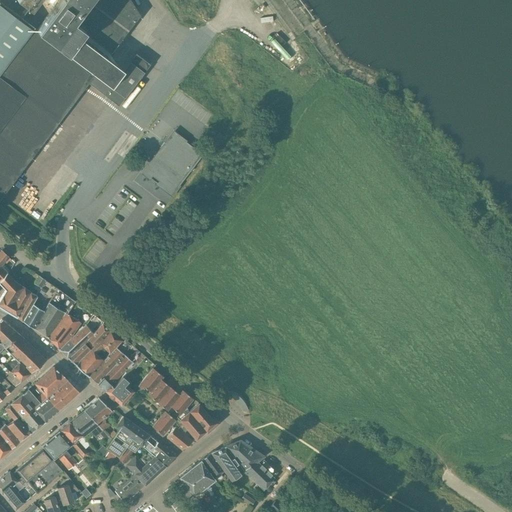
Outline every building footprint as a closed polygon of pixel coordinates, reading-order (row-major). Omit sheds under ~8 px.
[(61,0),(38,32),(0,2),(0,198),(87,84),(119,108),(151,65),(135,53),(122,71),(106,59),(139,15),(129,0),(61,0)] [(173,196),(204,155),(174,133),(143,173),(173,196)] [(0,280),(7,272),(2,264),(8,257),(1,250),(0,251),(0,280)] [(0,298),(0,305),(16,316),(30,291),(15,281),(11,276),(9,275),(7,272),(0,280),(0,283),(3,287),(5,289),(6,289),(0,298)] [(34,283),(40,288),(45,280),(39,276),(34,283)] [(41,289),(38,293),(46,297),(50,300),(57,288),(45,280),(40,288),(41,289)] [(44,311),(33,328),(48,337),(65,313),(67,314),(67,313),(66,313),(75,301),(57,288),(50,300),(49,302),(45,307),(44,310),(44,311)] [(30,291),(16,316),(22,320),(37,295),(30,291)] [(44,310),(45,307),(35,301),(38,296),(37,295),(22,320),(33,328),(44,311),(44,310)] [(65,313),(48,337),(59,349),(74,336),(84,327),(73,336),(71,334),(79,323),(72,317),(67,313),(67,314),(65,313)] [(0,341),(11,353),(24,339),(1,319),(0,320),(0,341)] [(84,343),(86,341),(102,323),(92,334),(84,326),(84,327),(74,336),(59,349),(67,357),(84,343)] [(89,345),(93,348),(99,342),(109,330),(102,323),(86,341),(89,345)] [(106,356),(107,356),(110,353),(115,348),(121,340),(109,330),(99,342),(103,346),(102,347),(108,353),(106,356)] [(38,352),(24,339),(11,353),(25,366),(27,365),(26,364),(38,352)] [(0,361),(2,364),(9,371),(4,375),(15,386),(31,373),(0,342),(0,361)] [(99,342),(93,348),(76,364),(89,375),(103,360),(107,356),(106,356),(103,359),(97,352),(102,347),(103,346),(99,342)] [(76,364),(93,348),(89,345),(92,347),(89,349),(84,343),(67,357),(74,363),(76,364)] [(89,375),(97,383),(114,365),(116,363),(109,356),(117,349),(115,348),(110,353),(107,356),(103,360),(89,375)] [(116,363),(114,365),(122,373),(124,371),(133,363),(132,362),(141,353),(137,349),(129,359),(117,349),(109,356),(116,363)] [(46,360),(38,352),(26,364),(27,365),(25,366),(31,373),(46,360)] [(132,362),(133,363),(124,371),(125,373),(112,387),(110,385),(105,390),(121,405),(121,404),(127,397),(133,391),(125,383),(127,381),(129,383),(135,376),(131,372),(145,357),(141,353),(132,362)] [(2,364),(0,361),(0,374),(2,377),(4,375),(9,371),(2,364)] [(97,383),(105,390),(110,385),(120,375),(122,373),(114,365),(97,383)] [(29,401),(33,407),(46,397),(66,379),(53,366),(34,383),(43,393),(36,399),(28,389),(22,393),(29,401)] [(144,386),(149,391),(160,378),(160,379),(162,376),(152,367),(137,386),(141,389),(144,386)] [(0,388),(5,395),(13,388),(2,377),(0,374),(0,388)] [(170,378),(166,383),(160,379),(160,378),(149,391),(147,393),(147,394),(148,394),(152,398),(157,402),(174,381),(170,378)] [(46,397),(33,407),(32,408),(45,421),(58,410),(79,392),(68,380),(47,397),(46,397)] [(179,394),(173,389),(178,384),(174,381),(157,402),(162,406),(166,409),(167,410),(170,406),(170,405),(179,394)] [(170,405),(170,406),(176,410),(171,416),(174,419),(177,416),(179,413),(180,414),(183,410),(192,398),(182,390),(180,392),(179,394),(170,405)] [(29,401),(22,393),(10,403),(20,414),(23,416),(32,408),(33,407),(29,401)] [(98,398),(84,410),(104,430),(110,425),(105,419),(109,416),(107,415),(111,411),(98,398)] [(17,417),(20,414),(10,403),(4,409),(9,415),(10,414),(13,419),(7,425),(20,441),(30,432),(17,417)] [(210,426),(214,422),(211,418),(198,403),(186,413),(179,419),(183,423),(181,425),(177,428),(182,432),(187,428),(195,438),(205,430),(206,433),(212,428),(210,426)] [(20,414),(17,417),(30,432),(45,421),(32,408),(23,416),(20,414)] [(112,439),(109,436),(104,430),(84,410),(69,421),(82,436),(90,429),(96,437),(100,433),(108,443),(112,439)] [(183,410),(180,414),(179,413),(177,416),(179,419),(186,413),(183,410)] [(183,423),(179,419),(177,416),(174,419),(171,416),(165,411),(157,420),(156,419),(153,423),(154,424),(152,426),(162,435),(171,424),(173,425),(176,421),(181,425),(183,423)] [(140,444),(148,451),(156,441),(149,435),(122,416),(115,426),(119,429),(116,433),(112,439),(108,443),(105,448),(108,450),(115,455),(119,458),(127,446),(133,451),(134,452),(140,444)] [(88,454),(83,449),(89,444),(82,436),(69,421),(59,430),(82,458),(88,454)] [(166,436),(182,449),(192,440),(182,432),(177,428),(181,425),(176,421),(173,425),(174,427),(166,436)] [(20,441),(7,425),(6,423),(0,428),(0,436),(10,449),(19,441),(20,441)] [(41,445),(42,447),(53,459),(57,456),(68,469),(78,461),(79,462),(83,459),(82,458),(59,430),(41,445)] [(0,457),(10,449),(0,436),(0,457)] [(239,440),(225,446),(243,470),(262,489),(272,479),(273,479),(276,476),(275,474),(277,472),(261,457),(262,456),(262,455),(240,440),(239,440)] [(156,441),(148,451),(165,466),(174,457),(173,455),(156,441)] [(127,446),(119,458),(118,459),(124,463),(133,451),(127,446)] [(225,446),(211,452),(223,470),(230,480),(243,470),(225,446)] [(25,502),(17,492),(17,491),(23,486),(24,486),(24,485),(28,489),(32,486),(37,492),(63,471),(53,459),(42,447),(15,469),(21,477),(17,481),(9,471),(0,479),(0,491),(15,510),(25,502)] [(110,464),(115,455),(108,450),(104,458),(110,464)] [(165,466),(148,451),(143,455),(144,455),(138,460),(135,457),(126,464),(135,474),(122,485),(115,491),(124,502),(144,484),(145,485),(165,466)] [(212,478),(223,470),(211,452),(200,460),(212,478)] [(212,478),(200,460),(193,465),(179,476),(193,494),(213,479),(212,478)] [(57,488),(60,496),(62,504),(63,505),(73,501),(73,500),(77,499),(75,492),(78,490),(73,483),(68,485),(67,484),(57,488)] [(84,497),(88,501),(93,497),(89,493),(84,497)] [(254,500),(244,493),(240,499),(250,506),(254,500)] [(62,504),(60,496),(55,498),(54,496),(44,500),(46,507),(47,511),(59,511),(57,506),(62,504)] [(282,511),(284,510),(275,501),(269,506),(275,511),(282,511)]
